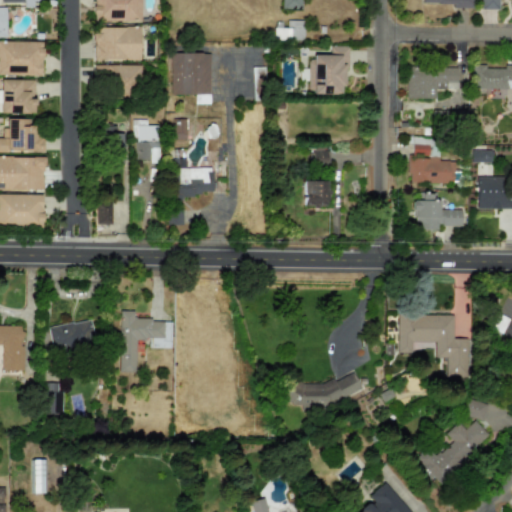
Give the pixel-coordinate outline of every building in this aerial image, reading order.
[(138,0),(92,0),(93,21),(139,21),(138,0)] [(303,39),(302,20),(286,20),(286,27),(272,28),(272,40),(303,39)] [(138,60),(138,27),(92,27),(92,59),(138,60)] [(41,41),(0,40),(0,74),(40,75),(41,41)] [(341,94),(341,66),(347,66),(347,46),(329,46),(328,55),(307,55),(307,93),(341,94)] [(94,64),(94,82),(108,82),(108,97),(138,97),(138,65),(94,64)] [(511,88),(511,64),(503,64),(503,67),(472,66),(471,88),(511,88)] [(262,67),(251,67),(252,85),(263,84),(262,67)] [(456,89),(456,68),(405,67),(405,98),(434,99),(434,89),(456,89)] [(33,80),(0,79),(0,112),(32,113),(33,80)] [(0,151),(40,151),(39,125),(28,125),(27,118),(5,119),(6,128),(1,128),(1,138),(0,137),(0,151)] [(184,118),(171,119),(171,140),(185,140),(184,118)] [(122,133),(114,133),(114,126),(103,125),(102,155),(122,156),(122,133)] [(452,183),(452,161),(437,160),(437,148),(428,148),(429,138),(410,138),(408,182),(452,183)] [(328,148),(309,148),(309,165),(327,166),(328,148)] [(489,162),(489,151),(470,150),(469,162),(489,162)] [(42,156),(0,156),(0,182),(1,182),(1,190),(41,190),(42,156)] [(211,195),(211,168),(184,168),(184,158),(170,158),(170,195),(211,195)] [(475,208),(511,208),(511,188),(505,188),(505,177),(476,176),(475,208)] [(301,206),(325,206),(325,180),(302,180),(301,206)] [(41,195),(0,193),(0,225),(40,226),(41,195)] [(460,210),(434,209),(434,193),(418,193),(417,200),(412,200),(412,229),(436,230),(436,225),(459,226),(460,210)] [(95,224),(110,224),(110,203),(95,203),(95,224)] [(181,224),(181,209),(166,209),(166,224),(181,224)] [(170,320),(132,320),(132,311),(118,311),(117,372),(134,372),(134,339),(149,339),(149,347),(169,347),(170,320)] [(511,336),(511,319),(496,314),(490,332),(511,339),(511,336)] [(451,315),(396,315),(396,352),(410,353),(410,342),(434,342),(434,358),(444,358),(444,375),(465,375),(465,338),(451,338),(451,315)] [(46,327),(51,352),(93,344),(88,319),(46,327)] [(21,326),(0,325),(0,344),(0,345),(0,354),(0,370),(20,371),(21,326)] [(283,381),(282,402),(298,404),(301,409),(310,410),(315,408),(323,408),(324,402),(326,402),(338,396),(344,397),(360,389),(351,372),(335,379),(330,379),(321,383),(283,381)] [(56,383),(41,383),(41,414),(60,414),(60,392),(56,392),(56,383)] [(480,421),(485,405),(467,398),(461,414),(480,421)] [(486,435),(471,420),(463,429),(455,421),(442,434),(449,440),(433,457),(427,450),(416,462),(438,483),(486,435)] [(44,493),(44,459),(30,460),(30,493),(44,493)] [(408,511),(382,482),(365,497),(371,503),(360,511),(408,511)] [(250,501),(252,511),(266,511),(263,497),(250,501)]
